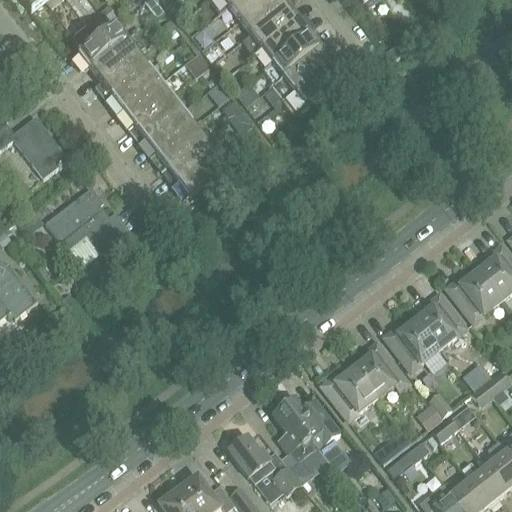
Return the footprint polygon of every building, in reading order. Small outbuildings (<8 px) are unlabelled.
[(16,0),(29,16),(43,5),(39,0),(16,0)] [(211,0),(205,5),(216,19),(228,10),(241,0),(211,0)] [(241,0),(228,10),(239,24),(271,0),(241,0)] [(285,13),(274,0),(271,0),(239,24),(250,39),(285,13)] [(262,53),(296,27),(285,13),(250,39),(262,53)] [(307,41),(296,27),(262,53),(252,60),(263,74),(307,41)] [(79,58),(90,72),(124,46),(113,31),(79,58)] [(133,38),(124,46),(90,72),(101,86),(135,60),(144,53),(133,38)] [(307,41),(263,74),(264,74),(261,76),(272,91),(318,56),(307,41)] [(395,52),(384,60),(391,68),(401,60),(395,52)] [(329,70),(318,56),(272,91),(283,105),(329,70)] [(146,74),(135,60),(101,86),(113,101),(146,74)] [(341,85),(329,70),(283,105),(279,108),(291,123),(341,85)] [(157,89),(146,74),(113,101),(124,115),(157,89)] [(124,115),(135,129),(168,103),(157,89),(124,115)] [(179,117),(168,103),(135,129),(146,144),(179,117)] [(190,131),(179,117),(146,144),(157,158),(190,131)] [(0,154),(13,144),(43,184),(58,172),(59,173),(62,170),(61,169),(68,164),(35,121),(14,138),(7,128),(0,133),(0,154)] [(200,124),(190,131),(157,158),(168,172),(211,139),(200,124)] [(222,153),(211,139),(168,172),(179,187),(222,153)] [(226,150),(222,153),(179,187),(191,202),(222,177),(225,182),(242,169),(226,150)] [(45,229),(67,257),(80,275),(101,258),(111,270),(139,249),(129,237),(130,237),(115,218),(109,223),(100,211),(103,209),(90,193),(45,229)] [(24,237),(39,224),(30,213),(14,226),(24,237)] [(494,264),(477,277),(500,307),(511,297),(511,265),(501,251),(490,259),(494,264)] [(0,264),(0,325),(10,318),(15,324),(38,306),(8,268),(5,271),(0,264)] [(500,307),(477,277),(461,290),(457,285),(446,294),(473,328),(500,307)] [(415,326),(438,355),(465,334),(438,300),(428,308),(431,313),(415,326)] [(438,355),(415,326),(398,339),(395,334),(384,342),(410,377),(438,355)] [(352,375),(375,404),(395,388),(400,395),(408,389),(376,348),(365,357),(369,362),(352,375)] [(332,383),(321,391),(348,426),(375,404),(352,375),(336,388),(332,383)] [(493,403),(503,395),(510,390),(500,377),(482,391),(492,404),(493,403)] [(492,404),(482,391),(469,401),(479,414),(492,404)] [(439,399),(429,406),(442,422),(451,415),(439,399)] [(284,413),(316,454),(325,447),(317,436),(323,431),(313,419),(310,421),(296,403),(284,413)] [(421,419),(430,431),(440,423),(430,411),(421,419)] [(286,440),(283,442),(277,447),(288,461),(291,458),(298,468),(316,454),(284,413),(272,422),(286,440)] [(450,424),(457,434),(472,423),(464,413),(450,424)] [(450,440),(442,430),(430,439),(438,449),(450,440)] [(273,458),(267,463),(261,455),(258,457),(248,443),(229,457),(248,482),(248,481),(254,489),(273,475),(279,483),(277,484),(288,498),(299,490),(273,458)] [(421,447),(414,452),(421,462),(429,457),(421,447)] [(492,466),(486,471),(506,496),(511,491),(511,466),(504,456),(497,447),(485,456),(492,466)] [(414,468),(421,462),(414,452),(407,458),(413,467),(414,468)] [(468,485),(488,511),(506,496),(486,471),(477,477),(470,468),(460,475),(468,485)] [(177,495),(190,511),(233,511),(234,511),(219,491),(210,498),(197,481),(177,495)] [(468,485),(450,499),(460,511),(486,511),(488,511),(468,485)] [(418,511),(460,511),(450,499),(442,490),(417,510),(418,511)] [(255,511),(241,493),(230,502),(237,511),(255,511)] [(388,493),(376,502),(383,511),(395,504),(388,493)] [(160,511),(190,511),(177,495),(158,509),(160,511)]
